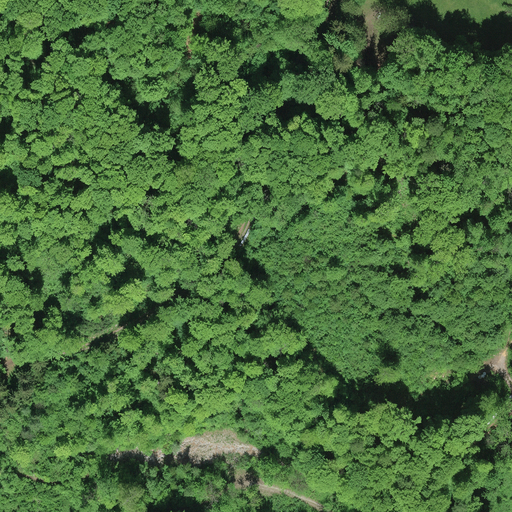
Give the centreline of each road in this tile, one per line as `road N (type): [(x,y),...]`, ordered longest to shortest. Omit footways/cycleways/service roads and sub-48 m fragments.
road 1 (track): [(353,0),(298,97),(263,226),(194,300),(132,326),(44,341),(17,365),(0,368)]
road 2 (track): [(499,363),(464,381),(439,414),(456,452),(511,407)]
